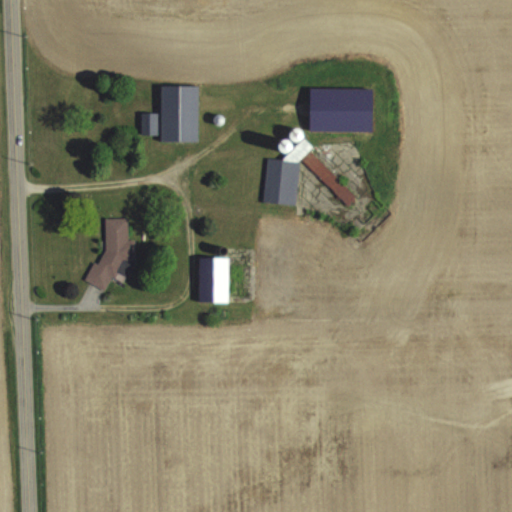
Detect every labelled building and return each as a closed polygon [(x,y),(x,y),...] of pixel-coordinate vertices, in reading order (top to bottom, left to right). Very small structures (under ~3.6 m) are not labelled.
[(161,85),(161,115),(158,115),(158,127),(150,127),(150,134),(160,134),(160,141),(200,142),(200,85),(161,85)] [(297,144),(306,135),(301,130),(292,139),(297,144)] [(355,194),(343,186),(337,195),(349,203),(355,194)] [(128,217),(103,218),(104,263),(88,263),(88,286),(108,285),(108,279),(129,279),(128,217)] [(231,257),(200,257),(200,303),(231,303),(231,257)]
